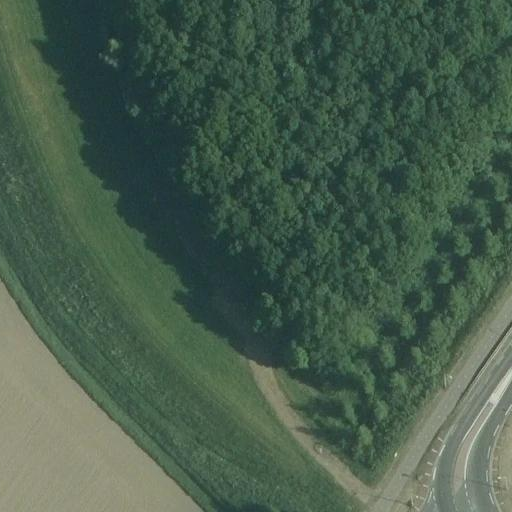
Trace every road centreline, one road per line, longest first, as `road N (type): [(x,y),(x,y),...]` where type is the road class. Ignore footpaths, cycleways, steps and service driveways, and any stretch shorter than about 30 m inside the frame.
road 1 (primary): [(511,351),(446,458),(449,511)]
road 2 (primary): [(483,504),(480,452),(511,393)]
